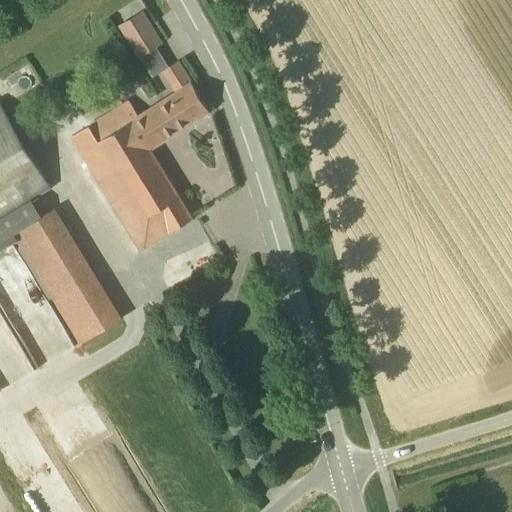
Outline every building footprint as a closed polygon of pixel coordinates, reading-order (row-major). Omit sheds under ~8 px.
[(119,25),(142,57),(159,47),(166,42),(146,8),(119,25)] [(71,135),(81,152),(141,249),(192,218),(150,148),(210,111),(194,85),(192,82),(191,82),(178,61),(162,70),(176,92),(138,115),(128,100),(71,135)] [(15,71),(25,85),(37,77),(27,63),(15,71)] [(0,217),(26,201),(51,187),(32,155),(0,101),(0,217)] [(81,343),(122,318),(55,208),(14,233),(81,343)] [(0,307),(0,389),(3,394),(37,375),(0,307)]
